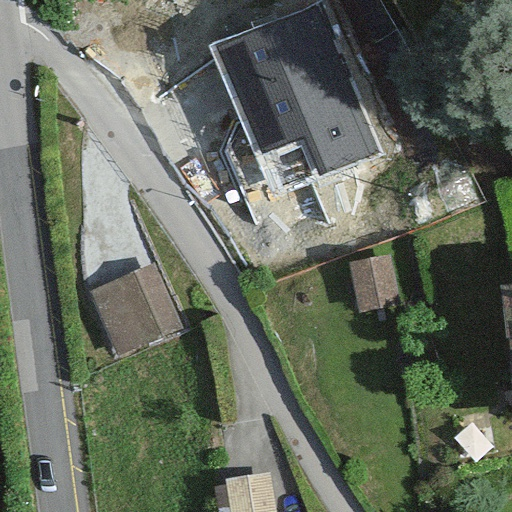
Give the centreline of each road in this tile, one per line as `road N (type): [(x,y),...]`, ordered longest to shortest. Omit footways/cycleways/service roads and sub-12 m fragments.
road 1 (residential): [(0,36),(68,68),(163,206),(302,461),(346,511)]
road 2 (tertiary): [(0,72),(60,511)]
